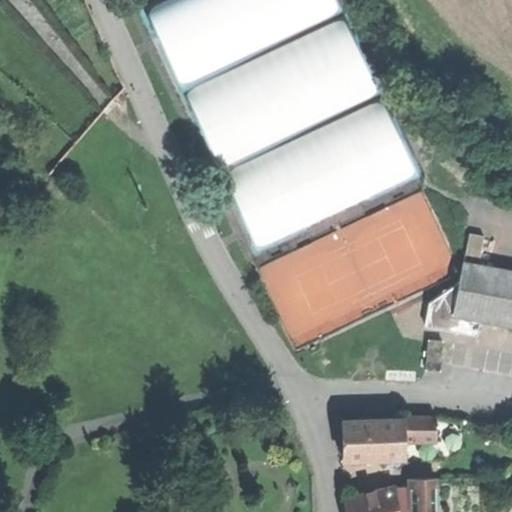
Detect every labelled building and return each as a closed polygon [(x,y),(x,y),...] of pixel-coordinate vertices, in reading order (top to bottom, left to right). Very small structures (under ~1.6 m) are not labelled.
[(167,0),(147,9),(259,252),(423,179),(337,0),(167,0)] [(476,321),(511,326),(511,272),(467,265),(463,287),(458,317),(476,321)] [(473,338),(476,321),(458,317),(463,287),(434,305),(429,331),(473,338)] [(428,371),(444,372),(445,343),(429,342),(428,371)] [(403,417),(403,421),(403,441),(436,441),(435,417),(403,417)] [(343,442),(343,458),(383,458),(401,457),(403,457),(403,441),(403,421),(342,422),(343,442)] [(438,511),(437,480),(410,481),(412,511),(438,511)] [(346,501),(347,511),(412,511),(410,481),(394,482),(394,488),(346,501)]
